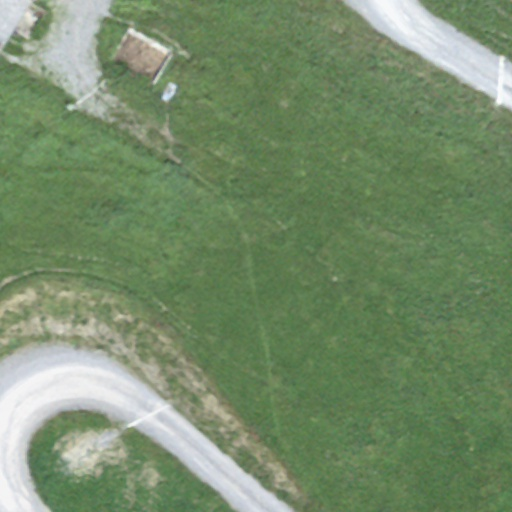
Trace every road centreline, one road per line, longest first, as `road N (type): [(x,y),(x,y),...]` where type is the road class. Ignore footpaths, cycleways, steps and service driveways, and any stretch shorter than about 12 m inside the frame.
road 1 (track): [(76,0),(73,59),(84,85),(245,196),(419,345),(471,416),(504,511)]
road 2 (track): [(25,511),(2,448),(8,417),(22,396),(52,383),(91,382),(172,430),(265,511)]
road 3 (track): [(511,84),(383,0)]
road 4 (track): [(270,511),(194,480),(157,491),(139,511)]
